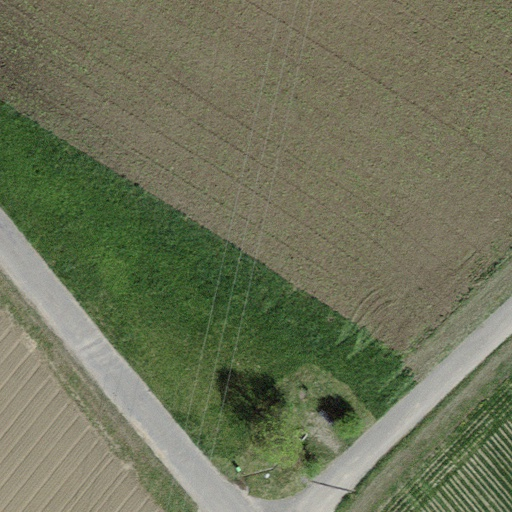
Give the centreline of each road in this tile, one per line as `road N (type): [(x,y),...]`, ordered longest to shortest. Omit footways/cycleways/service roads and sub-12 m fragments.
road 1 (track): [(225,511),(0,241)]
road 2 (track): [(326,511),(511,343)]
